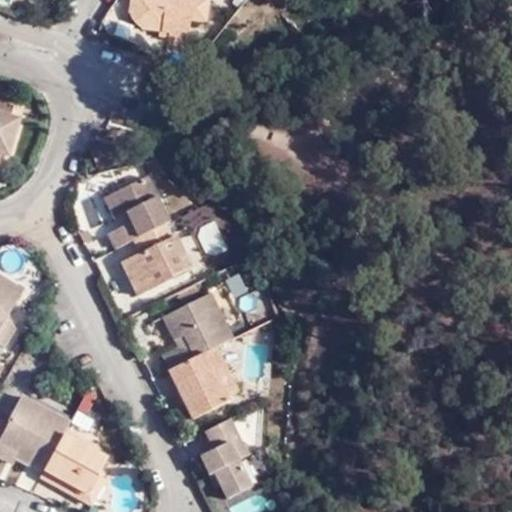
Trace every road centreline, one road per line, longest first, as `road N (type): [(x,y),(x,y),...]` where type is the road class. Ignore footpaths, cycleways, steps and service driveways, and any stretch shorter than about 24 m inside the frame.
road 1 (track): [(511,310),(471,293),(401,223),(262,140),(178,106)]
road 2 (track): [(314,174),(361,104),(469,42),(511,28)]
